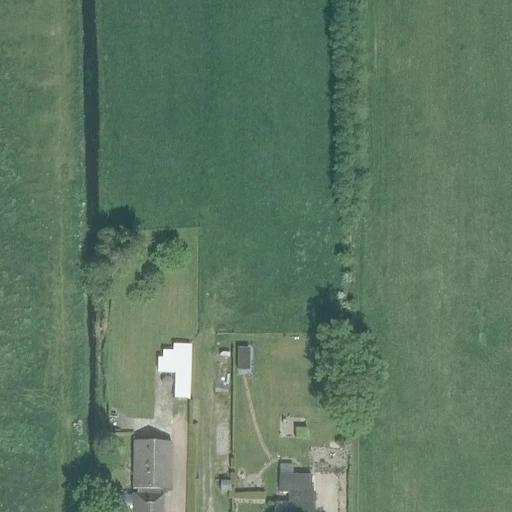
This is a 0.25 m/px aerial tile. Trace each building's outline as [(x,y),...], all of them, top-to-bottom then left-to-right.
[(339,347),(339,337),(317,337),(317,347),(339,347)] [(190,346),(173,345),(172,351),(161,351),(160,359),(158,359),(157,374),(173,374),(172,400),(188,400),(190,346)] [(237,348),(237,360),(240,360),(249,352),(249,348),(237,348)] [(333,350),(318,350),(318,371),(338,371),(338,359),(333,359),(333,350)] [(172,444),(134,443),(133,491),(138,491),(138,496),(133,496),(133,511),(165,511),(165,497),(162,497),(162,490),(172,490),(172,444)] [(313,511),(314,489),(310,489),(310,476),(279,475),(278,494),(288,494),(288,504),(275,504),(275,511),(313,511)] [(219,482),(219,492),(230,492),(230,482),(219,482)]
